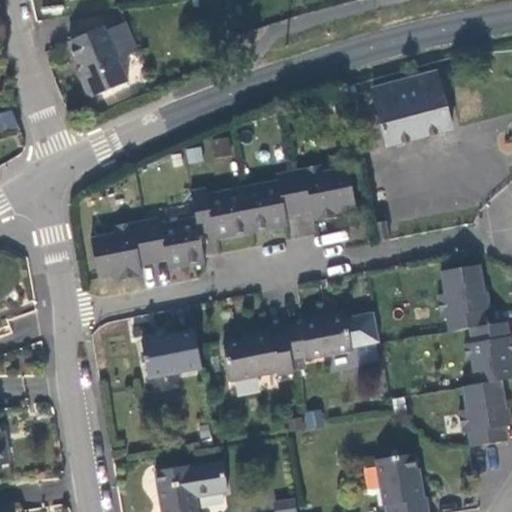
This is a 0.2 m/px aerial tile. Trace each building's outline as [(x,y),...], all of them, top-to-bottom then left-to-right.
[(105,30),(71,45),(84,80),(81,84),(85,93),(90,93),(93,100),(129,85),(120,62),(138,53),(128,25),(108,34),(105,30)] [(452,130),(437,73),(372,90),(387,147),(452,130)] [(0,117),(0,137),(20,133),(12,114),(0,117)] [(226,136),(208,141),(214,158),(231,152),(226,136)] [(90,241),(98,280),(99,279),(108,277),(114,281),(142,275),(140,268),(140,266),(135,263),(137,259),(167,254),(170,256),(167,261),(167,262),(169,270),(205,263),(199,235),(198,227),(213,224),(216,226),(213,231),(213,233),(215,241),(287,226),(286,218),(285,217),(281,213),(282,210),(311,204),(314,206),(311,212),(311,214),(313,221),(341,216),(345,210),(354,208),(347,169),(323,174),(321,167),(275,176),(276,182),(206,196),(205,191),(190,194),(195,220),(160,226),(159,221),(113,230),(114,236),(90,241)] [(311,204),(282,210),(281,213),(285,217),(286,218),(311,214),(311,212),(314,206),(311,204)] [(377,243),(389,241),(385,222),(373,225),(377,243)] [(213,224),(198,227),(199,235),(213,233),(213,231),(216,226),(213,224)] [(167,254),(137,259),(135,263),(140,266),(140,268),(167,262),(167,261),(170,256),(167,254)] [(505,323),(484,327),(481,312),(489,311),(486,294),(481,295),(480,287),(482,286),(479,266),(440,273),(443,296),(437,297),(441,320),(446,318),(448,333),(469,330),(472,344),(464,345),(466,361),(470,361),(475,386),(461,388),(465,411),(459,412),(462,434),(468,433),(470,448),(506,442),(503,427),(511,425),(508,409),(503,409),(502,401),(504,401),(500,381),(511,379),(511,373),(510,359),(511,359),(508,338),(507,338),(505,323)] [(299,325),(284,329),(284,332),(290,360),(305,357),(306,360),(350,352),(343,316),(319,321),(319,319),(299,322),(299,325)] [(200,370),(192,332),(139,343),(147,380),(200,370)] [(290,360),(284,332),(269,335),(268,332),(249,336),(250,338),(221,344),(229,383),(275,373),(276,377),(293,374),(290,360)] [(323,410),(304,411),(306,429),(324,427),(323,410)] [(0,440),(0,465),(8,464),(5,445),(1,445),(0,440)] [(384,507),(384,511),(427,511),(425,499),(423,499),(420,482),(417,482),(413,455),(374,462),(382,507),(384,507)] [(156,488),(160,511),(196,511),(191,482),(156,488)] [(273,511),(295,511),(293,498),(272,501),(273,511)]
